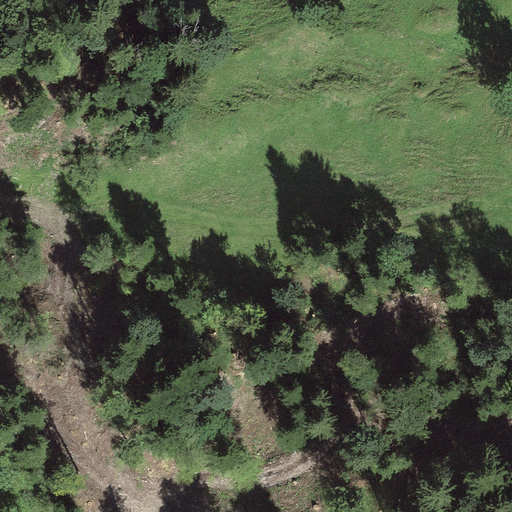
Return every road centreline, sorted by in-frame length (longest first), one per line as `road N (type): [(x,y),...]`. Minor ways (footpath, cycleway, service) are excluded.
road 1 (track): [(495,433),(351,411),(343,386),(347,354),(365,324),(389,309)]
road 2 (track): [(156,509),(203,476),(250,479),(277,471),(351,411)]
